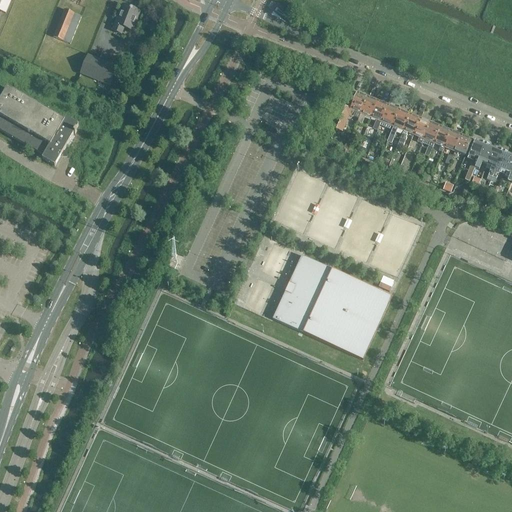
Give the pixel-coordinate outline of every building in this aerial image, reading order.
[(0,0),(0,11),(6,14),(11,0),(0,0)] [(122,27),(130,30),(134,20),(136,21),(140,13),(126,7),(123,13),(122,12),(120,16),(119,15),(113,31),(119,33),(122,27)] [(82,16),(65,9),(54,37),(71,44),(82,16)] [(89,55),(82,74),(110,85),(115,72),(117,67),(89,55)] [(0,116),(2,118),(0,120),(0,130),(44,156),(42,159),(55,166),(74,133),(75,134),(77,131),(76,130),(79,125),(66,118),(64,121),(8,89),(0,101),(0,116)] [(357,94),(350,110),(344,107),(334,129),(340,132),(347,115),(352,117),(354,112),(360,114),(361,115),(368,98),(357,94)] [(368,98),(361,115),(360,114),(357,124),(361,125),(365,116),(371,119),(378,102),(368,98)] [(378,102),(371,119),(376,121),(373,129),(378,131),(381,123),(388,106),(378,102)] [(388,106),(381,123),(391,127),(395,118),(397,119),(400,111),(388,106)] [(395,118),(391,127),(393,128),(387,143),(391,144),(397,130),(403,132),(409,115),(400,111),(397,119),(395,118)] [(404,132),(402,135),(406,136),(407,134),(413,136),(421,120),(409,115),(403,132),(404,132)] [(421,120),(413,136),(419,138),(417,142),(422,145),(424,140),(424,141),(431,124),(421,120)] [(431,124),(424,141),(430,143),(428,146),(425,156),(429,157),(432,148),(434,145),(441,128),(431,124)] [(441,128),(434,145),(440,147),(438,152),(442,153),(444,149),(452,132),(441,128)] [(454,153),(461,136),(452,132),(444,149),(454,153)] [(399,142),(396,151),(400,153),(406,139),(405,139),(406,136),(402,135),(399,142)] [(461,136),(454,153),(465,157),(469,147),(468,146),(471,140),(461,136)] [(473,159),(470,166),(468,174),(471,175),(474,168),(485,144),(475,140),(468,157),(473,159)] [(349,144),(346,151),(352,154),(355,146),(349,144)] [(494,148),(485,144),(474,168),(479,170),(482,163),(487,165),(494,148)] [(358,147),(355,155),(361,158),(365,150),(358,147)] [(494,148),(487,165),(491,167),(486,181),(490,182),(493,176),(503,152),(494,148)] [(511,155),(503,152),(493,176),(490,182),(494,184),(500,170),(505,172),(511,155)] [(511,155),(503,176),(508,179),(507,182),(511,183),(511,180),(511,155)] [(458,172),(463,161),(459,159),(454,170),(458,172)] [(421,180),(427,183),(430,177),(424,174),(421,180)] [(475,178),(472,183),(479,186),(481,180),(475,178)] [(453,186),(446,183),(443,190),(451,193),(453,186)] [(273,319),(273,320),(363,361),(363,360),(362,360),(391,299),(392,298),(302,257),(301,258),(302,258),(291,284),(289,283),(285,293),(286,294),(274,320),(273,319)] [(287,277),(290,279),(300,258),(297,257),(287,277)] [(168,261),(166,266),(175,270),(177,265),(168,261)]
